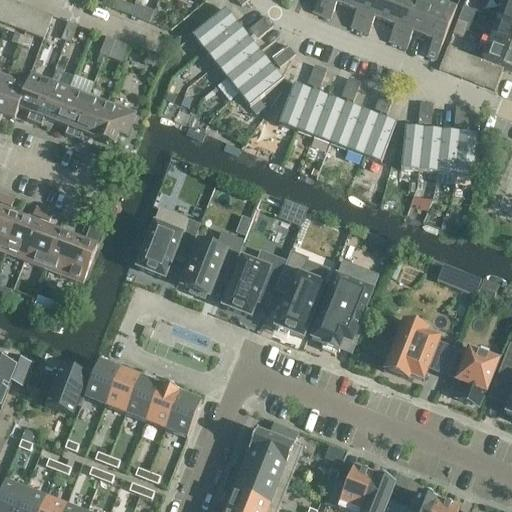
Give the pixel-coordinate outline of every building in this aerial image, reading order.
[(234,0),(242,9),(250,2),(248,0),(234,0)] [(322,18),(329,0),(318,0),(313,15),(322,18)] [(329,0),(322,18),(331,22),(337,6),(347,10),(350,0),(329,0)] [(350,0),(347,10),(357,13),(351,30),(360,33),(372,0),(350,0)] [(394,0),(372,0),(360,33),(369,36),(375,20),(385,24),(394,0)] [(415,0),(394,0),(385,24),(395,28),(389,44),(397,47),(415,0)] [(436,2),(431,0),(415,0),(397,47),(407,51),(413,35),(422,38),(436,2)] [(0,23),(9,28),(18,5),(7,1),(0,17),(0,23)] [(436,62),(456,10),(436,2),(422,38),(434,43),(427,59),(436,62)] [(499,22),(511,27),(511,4),(506,2),(499,22)] [(9,28),(21,32),(29,10),(18,5),(9,28)] [(21,32),(32,36),(41,14),(29,10),(21,32)] [(193,39),(205,54),(237,27),(226,13),(193,39)] [(32,36),(44,41),(52,19),(41,14),(32,36)] [(273,30),(265,20),(257,26),(265,36),(273,30)] [(456,29),(466,33),(469,26),(458,22),(456,29)] [(491,42),(511,49),(511,27),(499,22),(491,42)] [(77,28),(68,25),(65,33),(74,37),(77,28)] [(265,36),(257,26),(250,33),(257,42),(265,36)] [(205,54),(216,68),(248,41),(237,27),(205,54)] [(466,33),(456,29),(453,35),(463,39),(466,33)] [(62,42),(63,42),(71,45),(74,37),(65,33),(62,42)] [(11,46),(19,49),(23,40),(14,37),(11,46)] [(31,43),(23,40),(19,49),(28,53),(31,43)] [(106,40),(103,48),(111,52),(108,60),(122,65),(128,48),(106,40)] [(227,81),(260,55),(248,41),(216,68),(227,81)] [(511,49),(491,42),(483,63),(493,67),(504,71),(511,73),(511,49)] [(100,56),(108,60),(111,52),(103,48),(100,56)] [(296,58),(287,48),(280,54),(288,64),(296,58)] [(448,50),(440,72),(451,76),(459,54),(448,50)] [(288,64),(280,54),(272,60),(280,70),(288,64)] [(462,80),(470,58),(459,54),(451,76),(462,80)] [(260,55),(227,81),(238,95),(271,69),(260,55)] [(154,68),(157,59),(149,56),(145,65),(154,68)] [(470,58),(462,80),(473,85),(481,63),(470,58)] [(481,63),(473,85),(484,89),(493,67),(483,63),(481,63)] [(493,67),(484,89),(495,93),(504,71),(493,67)] [(327,73),(315,68),(312,78),(324,82),(327,73)] [(283,84),(271,69),(238,95),(250,110),(283,84)] [(31,75),(26,87),(27,87),(18,111),(19,111),(30,115),(27,123),(34,126),(51,83),(31,75)] [(324,82),(312,78),(308,87),(320,91),(324,82)] [(0,122),(2,118),(14,122),(19,111),(18,111),(27,87),(26,87),(8,80),(0,100),(0,122)] [(361,86),(349,81),(345,91),(357,95),(361,86)] [(70,90),(55,85),(51,83),(34,126),(42,129),(45,121),(56,125),(70,90)] [(279,127),(297,134),(312,95),(294,88),(279,127)] [(56,125),(63,128),(68,130),(65,138),(72,141),(89,98),(70,90),(56,125)] [(357,95),(345,91),(342,100),(353,104),(357,95)] [(394,99),(382,94),(379,103),(391,108),(394,99)] [(314,141),(329,101),(312,95),(297,134),(314,141)] [(89,98),(72,141),(80,144),(83,136),(94,140),(108,105),(89,98)] [(330,147),(345,108),(329,101),(314,141),(330,147)] [(391,108),(379,103),(375,113),(387,117),(391,108)] [(136,116),(115,108),(108,105),(94,140),(114,148),(119,135),(127,139),(136,116)] [(433,107),(421,106),(420,116),(432,117),(433,107)] [(345,108),(330,147),(347,153),(362,114),(345,108)] [(469,111),(456,110),(455,120),(468,121),(469,111)] [(379,121),(362,114),(347,153),(364,160),(379,121)] [(432,117),(420,116),(419,126),(431,127),(432,117)] [(468,121),(455,120),(454,130),(467,131),(468,121)] [(396,127),(379,121),(364,160),(381,166),(396,127)] [(401,172),(420,174),(425,133),(406,131),(401,172)] [(442,135),(425,133),(420,174),(438,176),(442,135)] [(438,176),(455,178),(460,137),(442,135),(438,176)] [(460,137),(455,178),(474,180),(479,139),(460,137)] [(5,200),(0,213),(0,255),(5,257),(20,220),(9,216),(13,203),(5,200)] [(20,220),(5,257),(25,264),(44,214),(35,211),(31,224),(20,220)] [(58,234),(47,230),(52,217),(44,214),(25,264),(44,271),(58,234)] [(249,238),(266,246),(278,222),(261,214),(249,238)] [(238,232),(247,236),(253,220),(244,217),(238,232)] [(153,230),(136,274),(164,285),(172,264),(184,269),(198,232),(185,226),(180,240),(153,230)] [(57,276),(63,278),(71,281),(78,284),(83,286),(87,275),(97,250),(85,245),(85,244),(71,239),(63,236),(58,234),(44,271),(57,276)] [(243,244),(222,235),(216,250),(200,244),(182,288),(191,292),(190,296),(205,302),(206,298),(208,299),(220,269),(232,274),(243,244)] [(276,330),(303,340),(325,287),(301,277),(308,262),(291,255),(276,292),(288,297),(276,330)] [(242,260),(223,309),(251,320),(261,295),(272,300),(282,276),(242,260)] [(311,263),(307,273),(324,281),(329,270),(311,263)] [(336,279),(312,341),(322,345),(321,347),(339,354),(343,343),(356,348),(369,313),(366,312),(373,293),(336,279)] [(468,293),(464,304),(473,307),(477,296),(468,293)] [(390,360),(385,372),(409,382),(410,378),(423,383),(429,369),(446,376),(455,352),(438,345),(440,341),(439,340),(427,336),(428,334),(426,333),(405,325),(404,324),(403,326),(396,345),(391,343),(385,358),(390,360)] [(462,386),(456,401),(479,410),(484,395),(486,395),(499,364),(469,352),(467,357),(458,354),(448,378),(457,381),(456,384),(462,386)] [(33,366),(8,357),(5,365),(0,363),(0,410),(1,411),(11,385),(23,390),(33,366)] [(106,410),(120,373),(99,365),(85,401),(106,410)] [(89,379),(62,369),(56,385),(34,376),(29,390),(51,398),(46,409),(73,420),(78,408),(81,410),(86,396),(83,395),(89,379)] [(126,417),(140,381),(120,373),(106,410),(126,417)] [(146,425),(161,389),(140,381),(126,417),(146,425)] [(166,433),(181,397),(161,389),(146,425),(166,433)] [(187,442),(202,405),(181,397),(166,433),(187,442)] [(249,454),(285,468),(294,447),(257,432),(249,454)] [(30,454),(33,447),(21,442),(18,450),(30,454)] [(79,448),(67,443),(64,451),(76,455),(79,448)] [(249,454),(241,474),(278,488),(285,468),(249,454)] [(98,455),(95,462),(106,467),(109,459),(98,455)] [(120,464),(109,459),(106,467),(117,471),(118,471),(120,464)] [(57,474),(60,466),(49,462),(48,462),(46,469),(57,474)] [(71,471),(67,469),(60,466),(57,474),(68,478),(71,471)] [(100,482),(103,475),(92,470),(89,478),(100,482)] [(339,511),(360,511),(374,478),(354,470),(347,487),(336,483),(334,487),(330,498),(327,507),(338,511),(339,511)] [(138,471),(135,478),(147,483),(149,475),(138,471)] [(327,484),(334,487),(336,483),(339,476),(331,473),(327,484)] [(241,474),(233,494),(270,508),(278,488),(241,474)] [(112,487),(114,479),(103,475),(100,482),(112,487)] [(161,480),(149,475),(147,483),(158,487),(161,480)] [(398,511),(400,508),(389,504),(396,487),(374,478),(360,511),(398,511)] [(330,498),(334,487),(327,484),(322,495),(330,498)] [(0,511),(19,511),(27,493),(5,485),(0,498),(0,511)] [(140,498),(143,490),(132,486),(129,493),(140,498)] [(152,502),(155,495),(143,490),(140,498),(152,502)] [(42,511),(47,501),(27,493),(19,511),(42,511)] [(225,511),(268,511),(270,508),(233,494),(225,511)] [(434,511),(438,503),(418,495),(410,511),(400,508),(398,511),(434,511)] [(65,511),(67,509),(47,501),(42,511),(65,511)] [(459,511),(460,511),(440,504),(438,503),(434,511),(459,511)]
